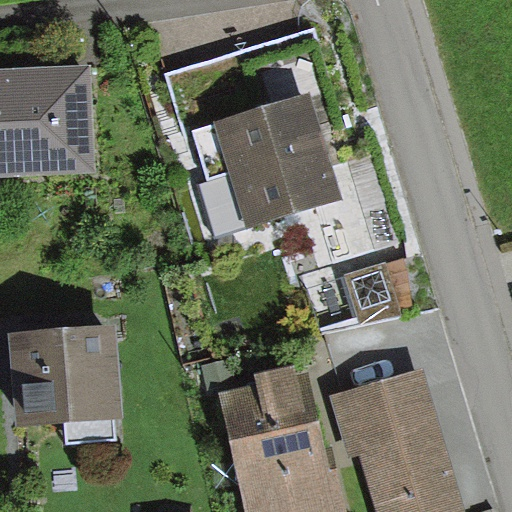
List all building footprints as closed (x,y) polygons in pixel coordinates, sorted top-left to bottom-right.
[(215,246),(344,208),(320,125),(332,122),(335,133),(344,130),(317,36),(264,52),(281,109),(183,138),(215,246)] [(281,109),(264,52),(166,80),(183,138),(281,109)] [(92,76),(0,80),(0,187),(97,183),(92,76)] [(402,321),(385,267),(345,279),(361,328),(402,321)] [(10,346),(18,439),(65,435),(116,431),(125,430),(118,337),(10,346)] [(242,511),(347,511),(334,452),(326,454),(307,374),(255,386),(257,392),(217,401),(242,511)] [(375,511),(464,511),(425,377),(332,404),(350,466),(361,463),(375,511)] [(116,431),(65,435),(66,452),(118,448),(116,431)]
